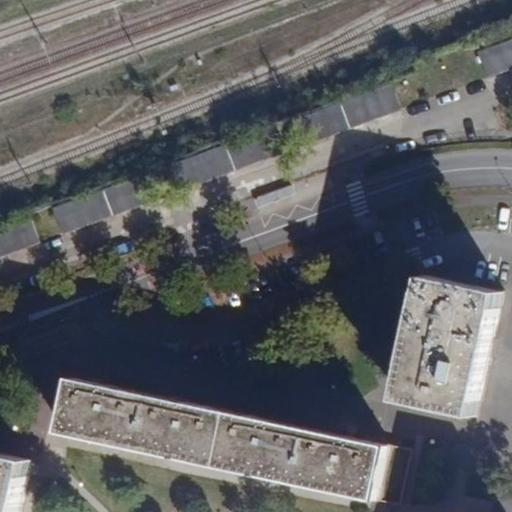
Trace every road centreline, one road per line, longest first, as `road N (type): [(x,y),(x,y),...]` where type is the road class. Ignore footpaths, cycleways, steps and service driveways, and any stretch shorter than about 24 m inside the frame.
road 1 (tertiary): [(0,328),(450,165),(511,171)]
road 2 (unclassified): [(511,235),(475,238),(143,361)]
